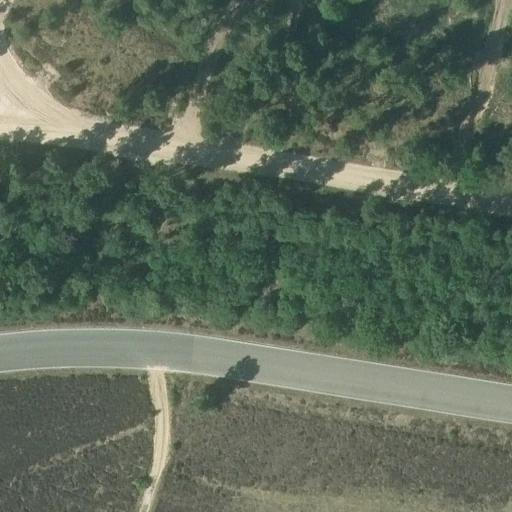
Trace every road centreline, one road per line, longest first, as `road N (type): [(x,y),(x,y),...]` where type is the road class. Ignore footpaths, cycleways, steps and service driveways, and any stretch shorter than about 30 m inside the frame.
road 1 (track): [(511,199),(0,116)]
road 2 (unknown): [(504,0),(451,189)]
